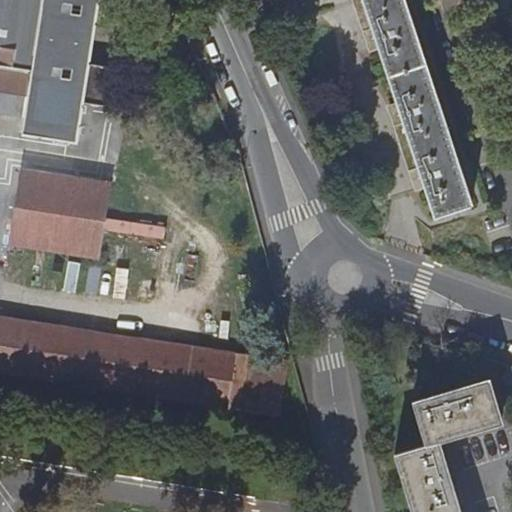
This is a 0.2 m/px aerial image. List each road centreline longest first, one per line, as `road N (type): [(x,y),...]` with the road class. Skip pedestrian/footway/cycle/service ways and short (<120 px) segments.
road 1 (residential): [(212,0),(315,239),(343,277)]
road 2 (residential): [(242,511),(0,475)]
road 3 (residential): [(343,277),(329,335),(333,398),(358,511)]
road 4 (residential): [(343,277),(392,285),(511,327)]
